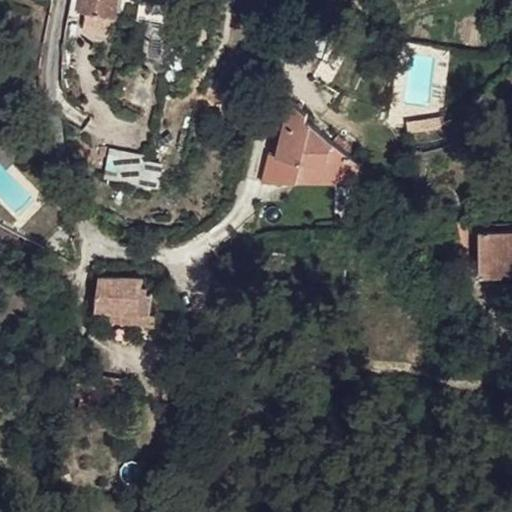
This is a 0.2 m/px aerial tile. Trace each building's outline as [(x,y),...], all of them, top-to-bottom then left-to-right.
[(81,0),(80,10),(114,16),(117,0),(81,0)] [(155,0),(158,8),(174,3),(173,0),(155,0)] [(269,153),(262,183),(297,182),(299,172),(345,172),(349,153),(307,119),(307,112),(290,99),(285,121),(276,156),(269,153)] [(407,122),(408,131),(437,127),(436,118),(407,122)] [(278,119),(269,153),(276,156),(285,121),(278,119)] [(299,172),(297,182),(356,182),(361,163),(349,153),(345,172),(299,172)] [(404,162),(406,178),(416,176),(414,161),(404,162)] [(511,229),(481,230),(481,276),(511,275),(511,229)] [(99,276),(96,310),(126,312),(151,314),(154,291),(148,291),(149,286),(143,285),(144,276),(99,276)] [(126,312),(125,324),(154,326),(156,314),(151,314),(126,312)] [(63,347),(56,368),(67,371),(74,349),(63,347)] [(82,397),(79,412),(96,415),(99,401),(119,404),(123,379),(101,375),(100,386),(85,384),(82,397)] [(166,380),(165,397),(177,398),(186,398),(189,381),(166,380)] [(78,383),(76,397),(82,397),(85,384),(78,383)] [(177,398),(176,411),(187,412),(189,398),(186,398),(177,398)] [(91,417),(84,444),(110,450),(117,424),(91,417)]
